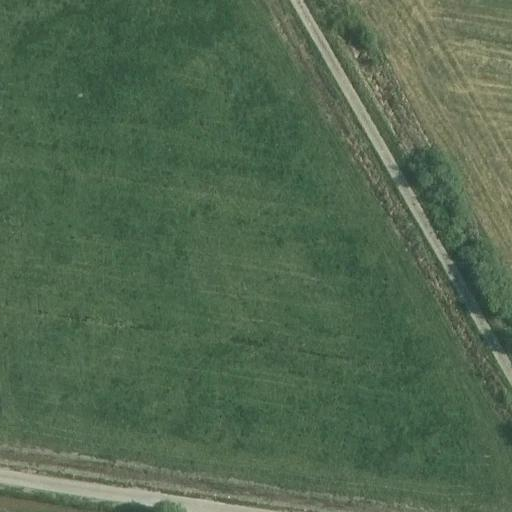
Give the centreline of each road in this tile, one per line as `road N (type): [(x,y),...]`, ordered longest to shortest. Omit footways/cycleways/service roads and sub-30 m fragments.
road 1 (track): [(511,357),(305,0)]
road 2 (unclassified): [(0,478),(218,511)]
